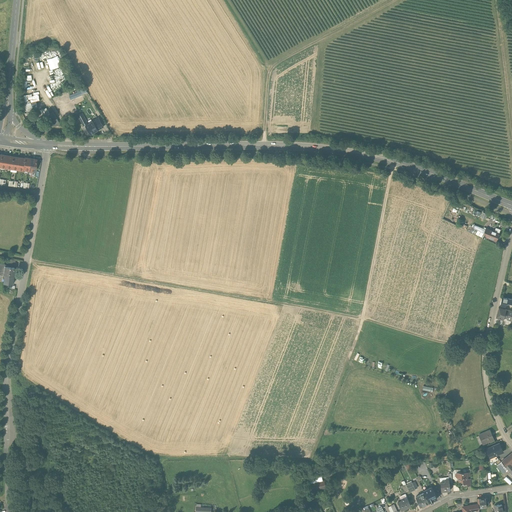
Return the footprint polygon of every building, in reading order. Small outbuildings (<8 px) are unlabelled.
[(70,95),(71,98),(89,93),(86,84),(76,87),(78,92),(70,95)] [(28,92),(24,94),(26,101),(32,99),(33,100),(36,100),(34,93),(29,95),(28,92)] [(47,107),(42,110),(45,116),(51,113),(47,107)] [(45,118),(49,126),(61,126),(53,112),(47,115),(47,116),(45,118)] [(87,129),(84,131),(87,136),(103,127),(98,118),(88,124),(82,114),(78,116),(79,117),(77,118),(79,120),(80,119),(84,126),(85,126),(87,128),(87,129)] [(484,233),(472,227),(471,230),(480,235),(479,236),(485,238),(486,236),(486,234),(484,233)] [(499,233),(486,227),(484,233),(486,234),(486,236),(496,240),(499,233)] [(12,284),(14,268),(8,267),(4,266),(4,264),(0,263),(0,273),(3,274),(3,275),(4,275),(3,283),(12,284)] [(511,301),(511,299),(502,297),(500,304),(505,306),(506,303),(511,304),(511,301)] [(505,310),(498,308),(496,317),(503,319),(505,310)] [(490,429),(479,434),(483,443),(494,438),(490,429)] [(499,443),(486,448),(490,457),(496,454),(503,451),(499,443)] [(511,465),(510,463),(511,461),(511,452),(497,465),(504,473),(508,469),(511,473),(511,465)] [(496,454),(490,457),(493,462),(498,460),(499,459),(496,454)] [(467,472),(456,472),(456,473),(456,476),(457,477),(458,477),(458,480),(459,481),(463,481),(463,482),(464,483),(467,483),(467,478),(467,472)] [(449,479),(444,480),(445,482),(440,482),(441,491),(450,490),(449,483),(449,479)] [(324,480),(310,483),(313,492),(315,492),(315,490),(326,487),(327,485),(326,482),(324,480)] [(412,482),(407,485),(410,492),(416,490),(412,482)] [(437,498),(431,486),(423,490),(424,493),(429,502),(437,498)] [(424,493),(416,496),(420,506),(429,502),(424,493)] [(485,497),(477,498),(478,503),(479,507),(485,506),(486,506),(485,497)] [(407,498),(398,502),(401,510),(410,505),(407,498)] [(501,503),(494,504),(494,511),(496,511),(502,511),(501,503)]
